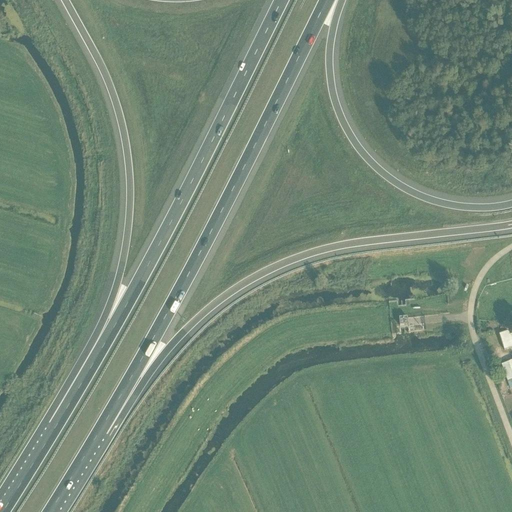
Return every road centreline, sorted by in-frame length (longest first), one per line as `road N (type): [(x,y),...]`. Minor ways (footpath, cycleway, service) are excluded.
road 1 (motorway): [(99,430),(210,235),(327,0)]
road 2 (motorway): [(99,430),(193,320),(274,265),(359,241),(511,223)]
road 3 (motorway): [(281,0),(165,233),(56,425)]
road 4 (motorway): [(64,0),(114,98),(129,192),(116,284),(56,425)]
road 5 (motorway): [(511,204),(435,200),(397,183),(366,156),(332,90),(329,46),(340,0)]
